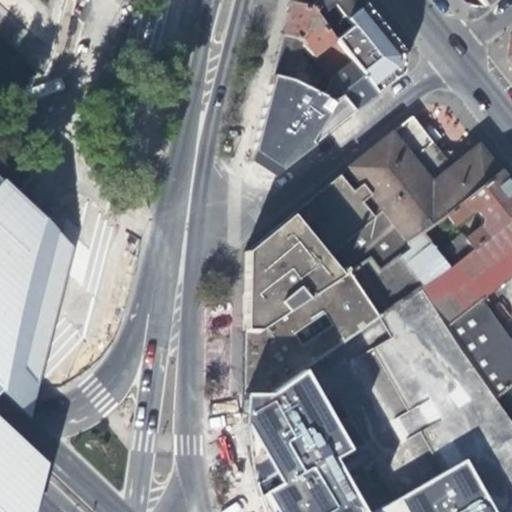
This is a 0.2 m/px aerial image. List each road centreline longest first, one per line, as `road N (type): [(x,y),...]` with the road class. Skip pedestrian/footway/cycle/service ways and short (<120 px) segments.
road 1 (residential): [(194,270),(458,60)]
road 2 (secondary): [(194,270),(205,154),(242,0)]
road 3 (secondary): [(213,0),(167,237)]
road 4 (secondary): [(193,483),(194,270)]
road 5 (secondary): [(156,311),(137,511)]
road 6 (secondary): [(156,311),(99,401),(76,420),(25,430)]
